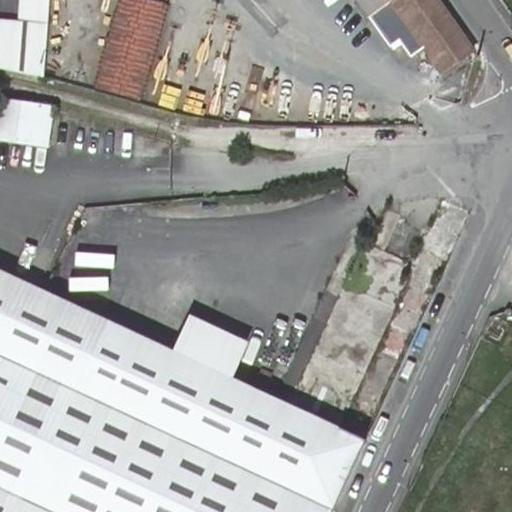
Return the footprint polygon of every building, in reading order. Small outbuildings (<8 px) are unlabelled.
[(0,68),(15,71),(39,77),(42,78),(48,0),(19,0),(18,20),(0,18),(0,68)] [(150,0),(121,0),(93,89),(137,102),(167,5),(150,0)] [(441,71),(472,49),(436,0),(359,0),(388,39),(398,32),(410,49),(421,42),(441,71)] [(0,100),(0,138),(46,145),(52,111),(0,100)] [(419,201),(413,224),(427,228),(433,205),(419,201)] [(333,511),(367,441),(288,405),(231,379),(247,341),(192,317),(175,352),(0,271),(0,511),(333,511)]
